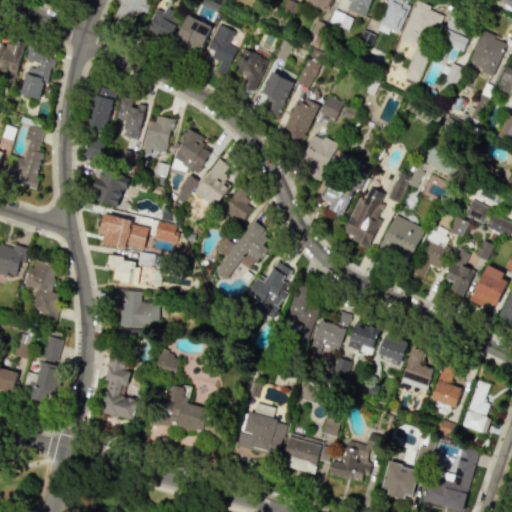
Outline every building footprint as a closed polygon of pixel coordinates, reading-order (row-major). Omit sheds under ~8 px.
[(144,0),(124,0),(116,0),(116,23),(135,24),(135,11),(144,11),(144,0)] [(367,0),(358,0),(347,0),(347,12),(367,13),(367,0)] [(385,0),(384,20),(377,20),(377,32),(388,32),(388,30),(404,30),(404,1),(385,0)] [(399,38),(409,42),(407,48),(396,44),(393,53),(410,59),(403,77),(417,82),(430,45),(428,44),(440,12),(413,1),(399,38)] [(169,38),(178,17),(155,8),(146,29),(169,38)] [(210,25),(185,15),(175,41),(199,51),(210,25)] [(473,27),(449,16),(438,40),(462,51),(473,27)] [(233,30),(215,23),(203,55),(219,61),(215,71),(225,75),(235,48),(227,45),(233,30)] [(492,77),(507,41),(480,31),(466,67),(492,77)] [(0,68),(7,69),(5,78),(16,80),(23,42),(16,40),(15,46),(0,42),(0,68)] [(235,71),(244,75),(239,84),(252,91),(267,60),(246,49),(235,71)] [(42,99),(52,55),(27,50),(25,60),(38,63),(37,68),(26,66),(20,95),(42,99)] [(511,95),(511,55),(510,54),(496,88),(511,95)] [(309,87),(318,64),(305,59),(296,82),(309,87)] [(275,117),(293,82),(271,71),(259,94),(271,100),(265,112),(275,117)] [(96,84),(85,123),(104,129),(116,90),(96,84)] [(342,103),(326,95),(318,112),(334,120),(342,103)] [(136,139),(144,106),(131,102),(132,100),(121,97),(114,123),(132,128),(130,137),(136,139)] [(317,107),(295,98),(289,111),(290,111),(282,130),(303,139),(317,107)] [(511,135),(511,115),(506,113),(497,134),(510,140),(511,135)] [(142,150),(164,155),(173,119),(152,114),(142,150)] [(36,187),(38,178),(36,177),(42,152),(38,151),(43,131),(29,128),(22,158),(17,157),(15,166),(8,165),(5,180),(36,187)] [(197,174),(208,152),(201,148),(206,138),(187,128),(170,160),(197,174)] [(296,168),(320,179),(336,143),(312,132),(296,168)] [(83,154),(99,160),(106,142),(89,136),(83,154)] [(229,165),(215,157),(195,194),(217,206),(228,184),(221,180),(229,165)] [(99,168),(90,197),(118,206),(127,177),(99,168)] [(327,208),(341,215),(351,195),(328,184),(321,198),(330,202),(327,208)] [(238,227),(255,199),(236,187),(218,215),(238,227)] [(481,223),(488,207),(471,200),(464,216),(481,223)] [(97,239),(142,251),(148,226),(104,214),(97,239)] [(424,229),(394,214),(378,246),(409,261),(424,229)] [(507,236),(511,221),(489,214),(484,228),(507,236)] [(448,230),(461,236),(467,222),(454,216),(448,230)] [(235,244),(222,236),(213,249),(225,256),(215,271),(226,279),(237,262),(250,269),(264,248),(260,245),(269,232),(251,220),(235,244)] [(174,242),(178,226),(157,221),(153,236),(174,242)] [(413,273),(423,277),(428,265),(438,269),(446,249),(442,248),(449,231),(432,224),(413,273)] [(0,274),(6,276),(7,272),(16,274),(19,262),(23,263),(27,248),(13,244),(12,248),(0,244),(0,274)] [(445,278),(452,281),(448,291),(463,297),(473,270),(464,266),(469,252),(456,247),(445,278)] [(30,311),(53,317),(60,293),(50,290),(57,265),(32,259),(25,285),(36,288),(30,311)] [(256,277),(247,294),(260,301),(255,309),(269,318),(295,272),(275,261),(263,281),(256,277)] [(507,281),(501,278),(503,272),(486,264),(469,300),(483,307),(485,301),(495,306),(507,281)] [(308,331),(316,310),(308,307),(314,293),(296,286),(283,322),(308,331)] [(511,286),(510,286),(499,317),(511,321),(511,286)] [(119,325),(157,326),(157,304),(140,304),(140,290),(109,289),(109,305),(119,305),(119,325)] [(338,350),(345,327),(319,319),(307,355),(317,358),(321,345),(338,350)] [(377,328),(352,322),(347,348),(371,354),(377,328)] [(63,339),(48,335),(35,385),(50,389),(63,339)] [(376,360),(400,365),(406,341),(382,335),(376,360)] [(399,381),(425,390),(433,369),(420,364),(425,351),(412,346),(399,381)] [(175,374),(178,357),(158,353),(155,370),(175,374)] [(100,413),(134,419),(139,394),(124,391),(130,363),(108,359),(104,380),(106,380),(100,413)] [(430,399),(455,407),(461,388),(449,384),(454,367),(442,363),(430,399)] [(0,390),(11,394),(17,373),(0,367),(0,390)] [(481,432),(484,424),(487,425),(489,417),(485,416),(489,403),(483,401),(489,384),(476,380),(462,426),(481,432)] [(301,401),(319,402),(320,390),(302,388),(301,401)] [(284,421),(245,411),(237,447),(275,457),(284,421)] [(339,421),(324,417),(320,432),(335,437),(339,421)] [(314,473),(317,460),(328,462),(331,447),(322,445),(322,442),(287,436),(281,466),(314,473)] [(332,457),(329,474),(361,481),(362,474),(368,475),(371,460),(372,461),(374,445),(346,439),(342,458),(332,457)] [(462,511),(476,451),(459,447),(451,482),(427,476),(421,501),(462,511)] [(418,468),(386,462),(381,492),(412,498),(418,468)]
